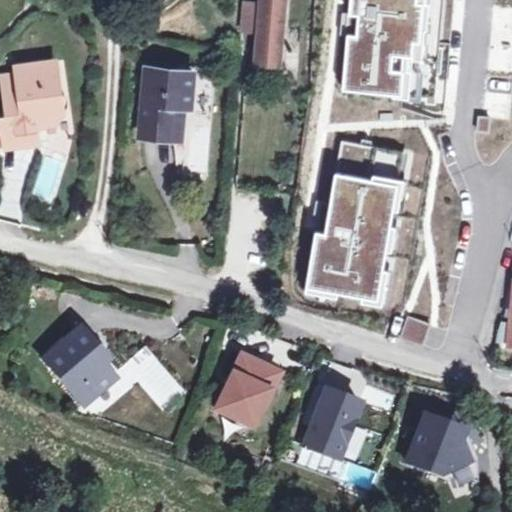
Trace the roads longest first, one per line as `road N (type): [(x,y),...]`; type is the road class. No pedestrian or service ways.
road 1 (residential): [(472,374),(420,364),(238,299),(0,245)]
road 2 (residential): [(511,243),(472,374)]
